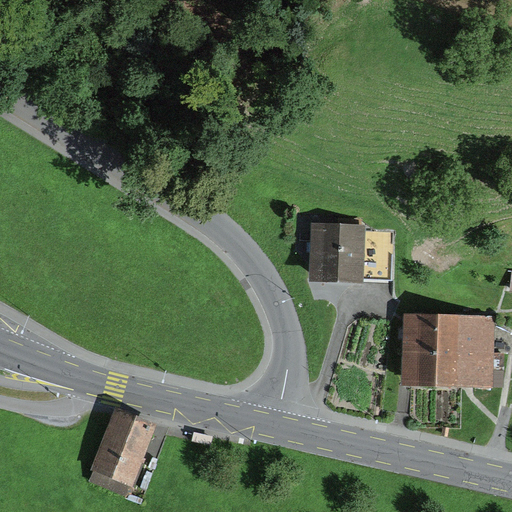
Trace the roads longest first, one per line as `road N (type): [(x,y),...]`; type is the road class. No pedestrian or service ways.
road 1 (residential): [(274,425),(287,359),(284,324),(239,245),(0,88)]
road 2 (tertiary): [(274,425),(114,389),(0,350)]
road 3 (tertiary): [(511,480),(274,425)]
